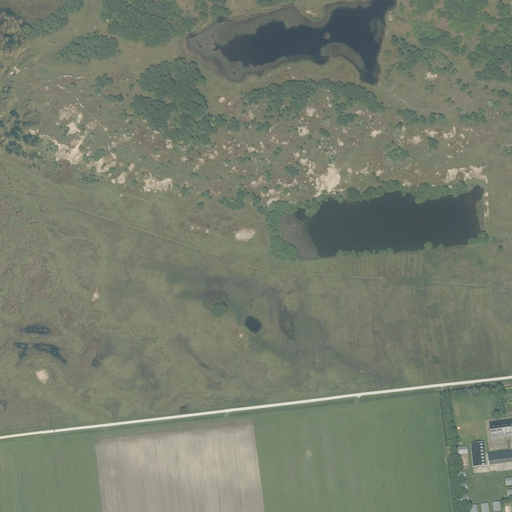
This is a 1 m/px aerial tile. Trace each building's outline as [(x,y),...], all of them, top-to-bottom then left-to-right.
[(511,421),(489,424),(490,432),(494,431),(495,438),(511,436),(511,421)] [(486,467),(484,443),(471,444),(473,468),(486,467)] [(495,452),(487,453),(488,463),(489,466),(497,465),(495,452)] [(466,472),(457,472),(457,480),(466,479),(466,472)] [(458,484),(459,492),(468,490),(467,483),(458,484)] [(494,511),(501,511),(501,502),(493,502),(494,511)]
